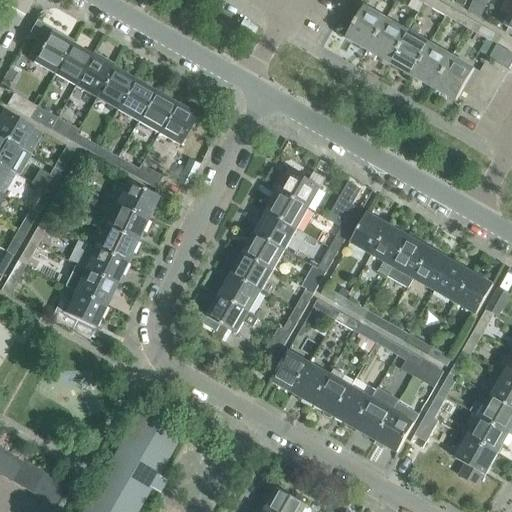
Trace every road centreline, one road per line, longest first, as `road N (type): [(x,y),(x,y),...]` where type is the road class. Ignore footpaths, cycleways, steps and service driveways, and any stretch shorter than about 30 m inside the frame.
road 1 (residential): [(429,511),(166,359),(148,338),(263,92)]
road 2 (residential): [(511,233),(263,92)]
road 3 (residential): [(263,92),(107,0)]
